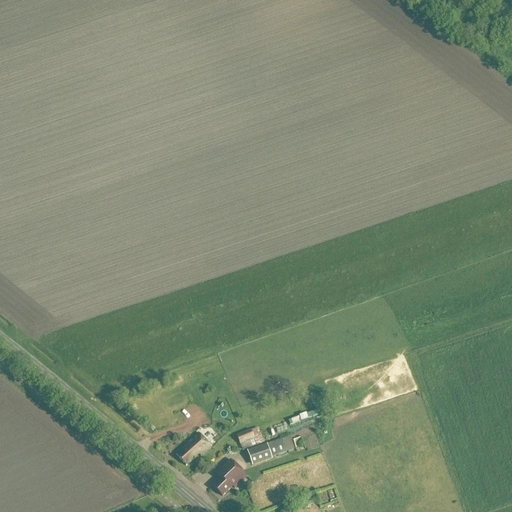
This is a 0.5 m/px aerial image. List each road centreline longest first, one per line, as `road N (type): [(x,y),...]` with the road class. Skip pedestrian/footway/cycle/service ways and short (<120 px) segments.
road 1 (primary): [(206,511),(0,340)]
road 2 (unclassified): [(181,511),(0,363)]
